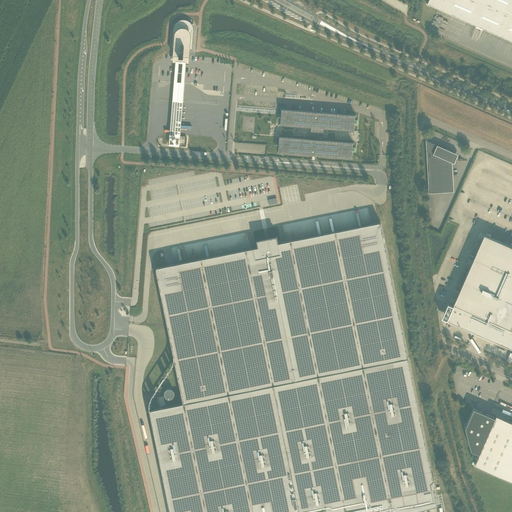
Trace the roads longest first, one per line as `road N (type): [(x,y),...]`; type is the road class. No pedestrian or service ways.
road 1 (unclassified): [(78,147),(72,331),(90,347),(111,335),(112,279),(92,246),(89,147)]
road 2 (unclassified): [(276,162),(378,167),(382,116),(236,71),(227,158)]
road 3 (unknown): [(465,204),(433,281),(439,288),(449,285),(483,211)]
road 4 (primary): [(511,110),(368,47)]
road 5 (unclassified): [(89,0),(78,147)]
road 6 (unclassified): [(89,147),(99,0)]
road 7 (unclassified): [(227,158),(89,147)]
